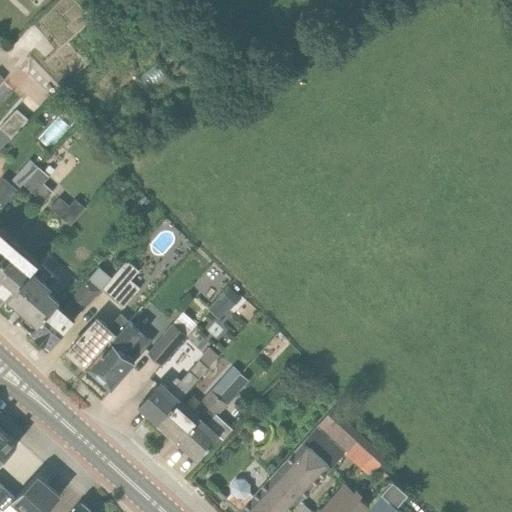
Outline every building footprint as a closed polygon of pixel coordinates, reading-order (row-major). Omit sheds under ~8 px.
[(145,123),(138,104),(125,110),(133,129),(145,123)] [(179,124),(172,107),(158,112),(160,115),(157,117),(166,131),(179,124)] [(17,110),(0,128),(0,129),(9,138),(28,120),(17,110)] [(52,145),(71,123),(61,115),(42,137),(52,145)] [(0,170),(9,163),(1,154),(0,154),(0,170)] [(20,170),(27,176),(28,178),(38,167),(30,160),(29,159),(20,170)] [(50,165),(45,171),(50,175),(56,170),(50,165)] [(40,167),(25,184),(42,199),(50,189),(41,181),(47,173),(40,167)] [(3,177),(0,179),(0,206),(2,209),(18,189),(3,177)] [(59,197),(50,207),(70,224),(85,208),(75,198),(69,205),(59,197)] [(0,258),(16,241),(0,226),(0,258)] [(0,258),(0,288),(8,296),(9,296),(40,261),(16,241),(0,258)] [(127,260),(112,277),(102,287),(124,307),(140,288),(131,279),(139,271),(127,260)] [(40,261),(9,296),(38,322),(57,301),(60,298),(50,289),(59,278),(40,261)] [(57,301),(38,322),(31,330),(50,347),(63,332),(75,318),(102,287),(112,277),(100,266),(63,307),(57,301)] [(231,288),(221,301),(233,311),(243,299),(231,288)] [(219,319),(229,307),(221,301),(218,298),(208,310),(219,319)] [(183,312),(149,353),(163,364),(197,323),(183,312)] [(90,364),(129,321),(121,313),(110,325),(99,316),(69,348),(83,360),(84,359),(90,364)] [(90,364),(88,365),(105,380),(104,381),(112,387),(134,362),(126,353),(145,333),(130,320),(129,321),(90,364)] [(160,381),(152,390),(139,405),(158,422),(180,398),(208,368),(199,360),(181,381),(177,377),(168,388),(160,381)] [(240,373),(234,367),(233,367),(203,400),(210,406),(219,396),(230,385),(240,373)] [(200,417),(178,441),(198,459),(211,444),(220,434),(207,423),(217,412),(218,413),(248,380),(240,373),(230,385),(219,396),(210,406),(200,417)] [(178,441),(200,417),(194,411),(180,398),(158,422),(178,441)] [(342,451),(345,453),(363,434),(335,408),(272,475),(299,501),(342,451)] [(0,428),(0,462),(17,444),(0,428)] [(378,449),(361,468),(369,475),(378,467),(387,457),(378,449)] [(44,511),(55,501),(54,500),(43,490),(48,484),(38,475),(4,511),(44,511)] [(289,511),(299,501),(272,475),(239,510),(240,511),(289,511)] [(395,480),(366,511),(405,511),(397,505),(407,493),(395,480)] [(321,511),(364,511),(370,507),(360,497),(362,494),(357,490),(354,493),(344,485),(321,511)] [(82,502),(81,501),(71,511),(92,511),(93,511),(92,511),(82,502)]
